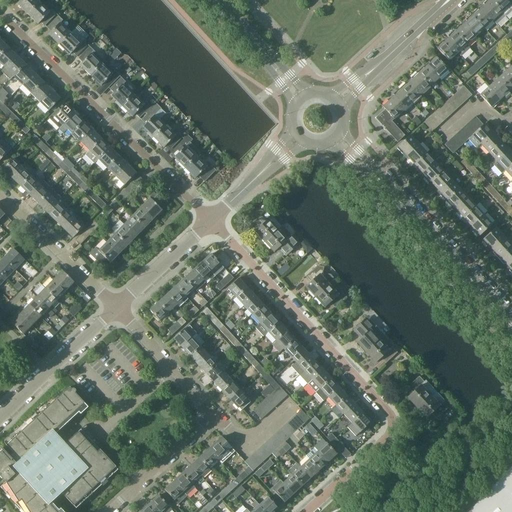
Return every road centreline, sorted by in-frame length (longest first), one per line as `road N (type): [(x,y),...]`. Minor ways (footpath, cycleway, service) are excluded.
road 1 (residential): [(297,511),(395,421),(210,223)]
road 2 (residential): [(210,223),(0,16)]
road 3 (residential): [(111,511),(215,416),(116,307)]
road 4 (tertiary): [(511,327),(340,138)]
road 5 (residential): [(116,307),(0,192)]
road 6 (residential): [(0,413),(116,307)]
road 7 (tertiary): [(341,101),(450,0)]
road 8 (tertiary): [(304,99),(213,0)]
road 9 (residential): [(116,307),(210,223)]
road 10 (residential): [(210,223),(301,136)]
